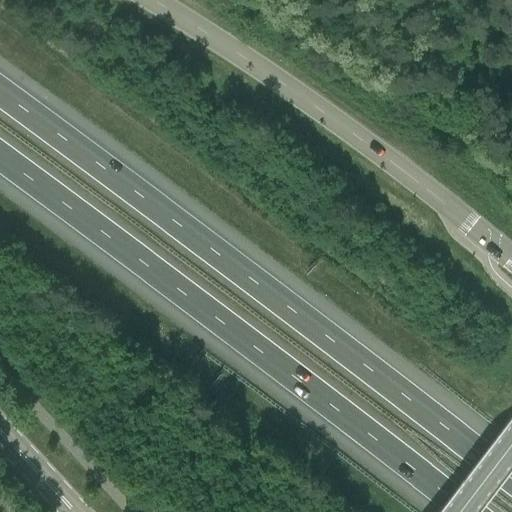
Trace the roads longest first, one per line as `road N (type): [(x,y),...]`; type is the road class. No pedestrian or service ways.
road 1 (motorway): [(511,482),(0,94)]
road 2 (motorway): [(0,161),(468,511)]
road 3 (unclassified): [(511,263),(218,38),(153,0)]
